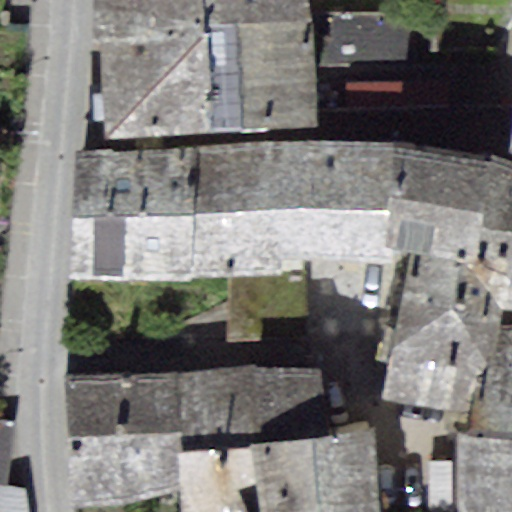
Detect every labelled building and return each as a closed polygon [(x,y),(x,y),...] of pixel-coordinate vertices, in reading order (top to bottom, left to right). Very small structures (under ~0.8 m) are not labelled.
[(304,0),(89,0),(90,39),(99,39),(209,32),(310,25),(304,0)] [(310,25),(209,32),(214,133),(318,126),(310,25)] [(214,133),(209,32),(99,39),(102,140),(214,133)] [(396,139),(200,147),(191,278),(303,272),(305,258),(392,265),(398,249),(384,248),(396,139)] [(490,157),(396,139),(384,248),(398,249),(413,252),(475,267),(490,157)] [(200,147),(77,153),(70,280),(191,278),(200,147)] [(511,165),(490,157),(475,267),(511,280),(501,312),(511,312),(511,165)] [(475,267),(413,252),(380,396),(473,412),(469,435),(511,437),(511,327),(500,326),(501,312),(511,280),(475,267)] [(252,368),(94,378),(65,376),(73,507),(180,491),(175,453),(260,446),(252,368)] [(322,369),(252,368),(260,446),(333,436),(322,369)] [(0,487),(6,488),(16,424),(0,421),(0,487)] [(333,436),(260,446),(175,453),(180,491),(181,511),(381,511),(377,430),(333,436)] [(511,511),(511,437),(469,435),(460,435),(461,511),(511,511)] [(6,488),(0,487),(0,511),(28,511),(28,490),(6,488)]
